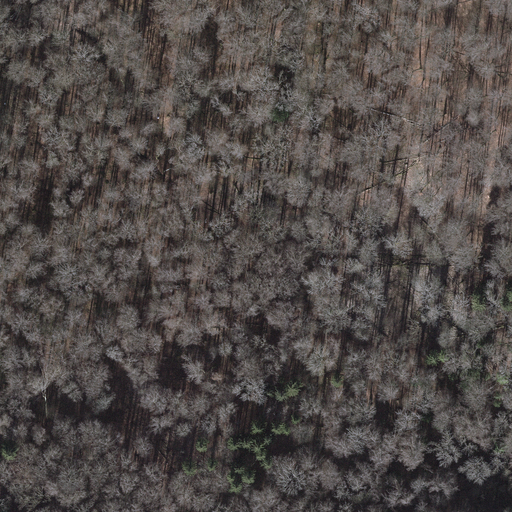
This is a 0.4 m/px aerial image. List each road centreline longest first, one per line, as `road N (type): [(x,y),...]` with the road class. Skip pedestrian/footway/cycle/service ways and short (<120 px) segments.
road 1 (track): [(0,286),(103,287),(219,328),(325,318),(387,346),(411,346),(457,292),(485,269),(511,262)]
road 2 (track): [(0,291),(30,315),(49,357),(22,449),(28,477),(124,511)]
